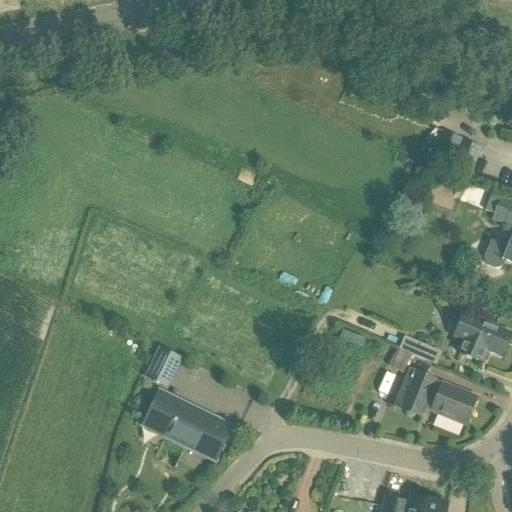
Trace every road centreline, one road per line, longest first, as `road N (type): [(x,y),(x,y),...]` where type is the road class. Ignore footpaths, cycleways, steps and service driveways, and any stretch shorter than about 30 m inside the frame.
road 1 (unclassified): [(202,511),(250,456),(281,438),(452,466),(494,449)]
road 2 (tertiary): [(0,39),(199,0)]
